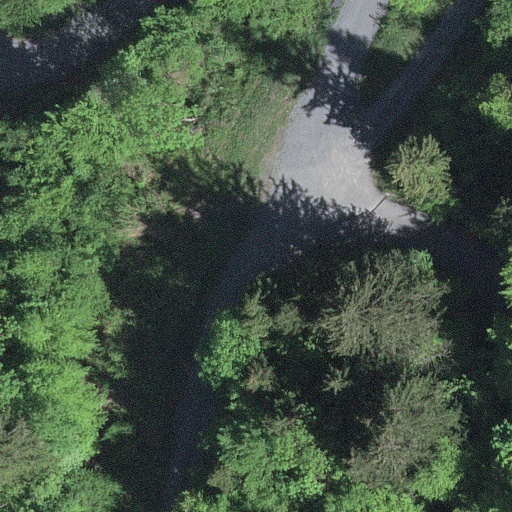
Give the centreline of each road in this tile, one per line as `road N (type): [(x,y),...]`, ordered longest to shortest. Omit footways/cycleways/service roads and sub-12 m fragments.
road 1 (track): [(366,0),(335,86),(310,201),(255,257),(192,366),(172,511)]
road 2 (track): [(466,0),(421,76),(310,201),(380,217),(480,264),(511,318)]
road 3 (track): [(0,66),(57,62),(155,0)]
